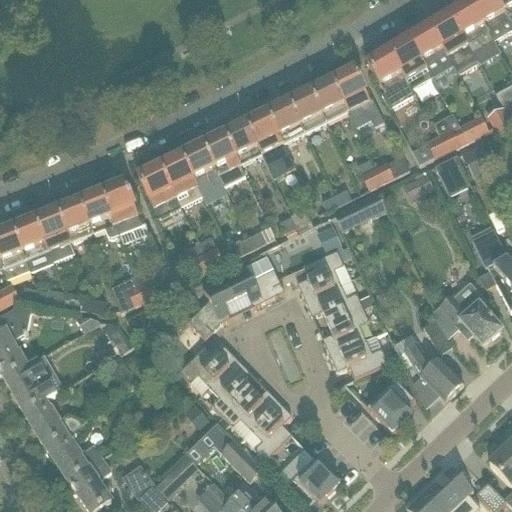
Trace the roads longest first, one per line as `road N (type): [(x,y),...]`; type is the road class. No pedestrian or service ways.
road 1 (residential): [(0,200),(231,94),(408,0)]
road 2 (residential): [(310,404),(320,378),(290,315),(246,336),(245,350),(283,396)]
road 3 (residential): [(397,494),(511,381)]
road 4 (residential): [(397,494),(310,404)]
